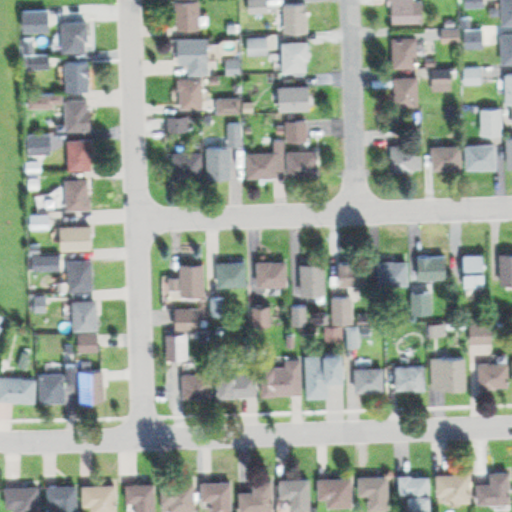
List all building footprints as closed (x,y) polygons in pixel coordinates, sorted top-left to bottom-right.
[(258,14),(271,9),(268,0),(264,0),(255,3),(258,14)] [(418,0),(395,0),(396,22),(427,22),(427,3),(418,3),(418,0)] [(181,2),(181,30),(203,30),(203,2),(181,2)] [(289,32),(310,32),(310,4),(289,4),(289,32)] [(50,14),(29,14),(29,32),(50,32),(50,14)] [(90,54),(90,25),(67,25),(67,54),(90,54)] [(448,32),(448,42),(460,41),(460,31),(448,32)] [(484,31),(469,34),(471,46),(486,43),(484,31)] [(272,39),(254,39),(254,52),(272,52),(272,39)] [(398,68),(421,68),(421,39),(398,39),(398,68)] [(182,63),(194,63),(194,74),(211,74),(211,41),(182,41),(182,63)] [(310,71),(310,42),(287,42),(287,71),(310,71)] [(30,59),(30,69),(52,69),(52,59),(30,59)] [(231,72),(244,72),(244,61),(231,61),(231,72)] [(71,65),(71,93),(92,93),(92,65),(71,65)] [(484,68),(468,70),(469,83),(485,83),(484,68)] [(457,82),(455,69),(439,71),(440,84),(457,82)] [(422,77),(398,77),(398,106),(422,106),(422,77)] [(184,80),(184,109),(206,109),(206,80),(184,80)] [(284,87),(284,109),(313,109),(313,87),(284,87)] [(59,108),(58,97),(35,98),(35,109),(59,108)] [(247,99),(224,99),(224,114),(247,114),(247,99)] [(93,132),(93,103),(71,103),(71,132),(93,132)] [(486,110),(486,135),(506,135),(506,110),(486,110)] [(192,119),(173,120),(174,135),(193,133),(192,119)] [(312,122),(293,122),(293,140),(312,140),(312,122)] [(246,145),(246,125),(234,125),(234,145),(246,145)] [(34,155),(53,155),(53,138),(34,138),(34,155)] [(74,142),(74,171),(95,171),(95,142),(74,142)] [(280,178),(280,170),(287,170),(287,143),(279,143),(279,154),(252,154),(252,178),(280,178)] [(397,146),(397,170),(425,170),(425,146),(397,146)] [(472,146),(472,170),(499,170),(499,146),(472,146)] [(464,148),(438,148),(438,168),(464,168),(464,148)] [(235,149),(214,149),(214,178),(235,178),(235,149)] [(293,152),(293,175),(321,175),(321,152),(293,152)] [(205,155),(178,155),(178,177),(205,177),(205,155)] [(93,181),(72,181),(72,210),(93,210),(93,181)] [(37,219),(41,229),(53,225),(49,215),(37,219)] [(95,228),(65,228),(65,249),(95,249),(95,228)] [(421,280),(450,280),(450,257),(421,257),(421,280)] [(485,287),(485,257),(467,257),(467,287),(485,287)] [(63,272),(63,258),(35,258),(35,272),(63,272)] [(73,262),(73,291),(96,291),(96,262),(73,262)] [(411,262),(382,262),(382,284),(411,284),(411,262)] [(260,263),(260,286),(290,286),(290,263),(260,263)] [(224,264),(224,287),(249,287),(249,264),(224,264)] [(370,264),(342,264),(342,284),(370,284),(370,264)] [(208,295),(208,265),(185,265),(185,295),(208,295)] [(306,293),(329,293),(329,265),(306,265),(306,293)] [(436,292),(417,293),(418,313),(437,312),(436,292)] [(339,322),(357,322),(357,297),(339,297),(339,322)] [(228,303),(219,300),(215,312),(224,316),(228,303)] [(101,303),(77,303),(77,330),(101,330),(101,303)] [(313,305),(299,305),(299,323),(313,323),(313,305)] [(275,306),(260,306),(260,325),(275,325),(275,306)] [(203,310),(182,310),(182,328),(203,328),(203,310)] [(475,322),(475,358),(495,358),(495,322),(475,322)] [(348,339),(348,326),(332,326),(332,339),(348,339)] [(355,346),(367,344),(364,326),(352,328),(355,346)] [(436,326),(436,335),(452,335),(452,326),(436,326)] [(193,335),(173,335),(173,359),(193,359),(193,335)] [(101,338),(81,338),(81,352),(101,352),(101,338)] [(333,397),(332,381),(347,380),(346,356),(312,356),(313,397),(333,397)] [(470,389),(470,359),(438,359),(437,389),(470,389)] [(290,362),(290,370),(267,370),(267,395),(306,394),(306,362),(290,362)] [(511,386),(511,364),(486,364),(486,387),(511,386)] [(430,368),(400,368),(400,389),(430,389),(430,368)] [(361,391),(388,391),(388,370),(361,370),(361,391)] [(107,402),(107,373),(85,373),(85,402),(107,402)] [(215,397),(215,374),(189,374),(189,397),(215,397)] [(222,396),(260,396),(260,375),(222,375),(222,396)] [(44,377),(44,403),(67,403),(67,377),(44,377)] [(0,383),(0,402),(38,403),(38,380),(0,380),(0,383)] [(511,472),(497,473),(497,485),(483,485),(483,504),(511,503),(511,472)] [(440,475),(441,502),(474,500),(473,474),(440,475)] [(334,504),(356,504),(356,477),(324,477),(324,496),(334,496),(334,504)] [(393,477),(364,477),(364,495),(374,495),(374,509),(393,509),(393,477)] [(403,478),(404,495),(414,495),(415,511),(433,510),(432,477),(403,478)] [(314,478),(285,479),(286,496),(295,496),(295,510),(315,509),(314,478)] [(259,491),(246,491),(246,510),(277,510),(277,480),(259,480),(259,491)] [(168,481),(168,510),(200,510),(200,481),(168,481)] [(218,499),(217,511),(236,511),(236,481),(208,481),(208,499),(218,499)] [(96,511),(98,511),(120,511),(119,485),(87,487),(88,506),(97,505),(96,511)] [(142,502),(141,511),(159,511),(160,485),(131,485),(131,503),(142,502)] [(11,510),(19,510),(19,511),(42,511),(43,488),(11,488),(11,510)] [(64,506),(64,511),(80,511),(81,488),(52,488),(52,506),(64,506)]
